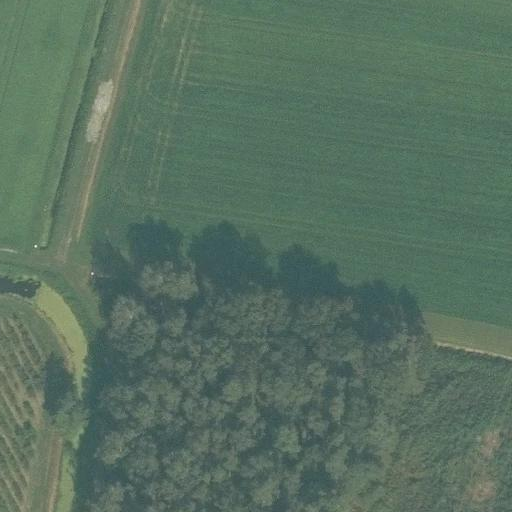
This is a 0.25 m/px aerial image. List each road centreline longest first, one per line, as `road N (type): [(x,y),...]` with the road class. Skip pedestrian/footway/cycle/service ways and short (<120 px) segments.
road 1 (track): [(90,511),(108,353),(79,293),(54,268),(0,257)]
road 2 (track): [(54,268),(126,0)]
